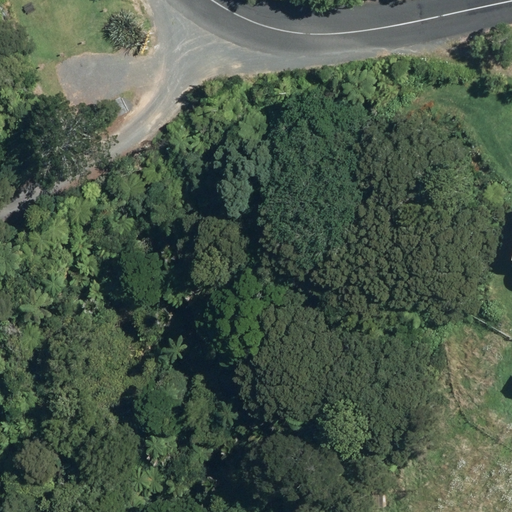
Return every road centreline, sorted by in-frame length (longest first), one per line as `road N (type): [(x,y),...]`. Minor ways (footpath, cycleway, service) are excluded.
road 1 (unknown): [(269,28),(230,74),(154,135),(0,226)]
road 2 (unclassified): [(211,0),(269,28),(332,33),(511,0)]
